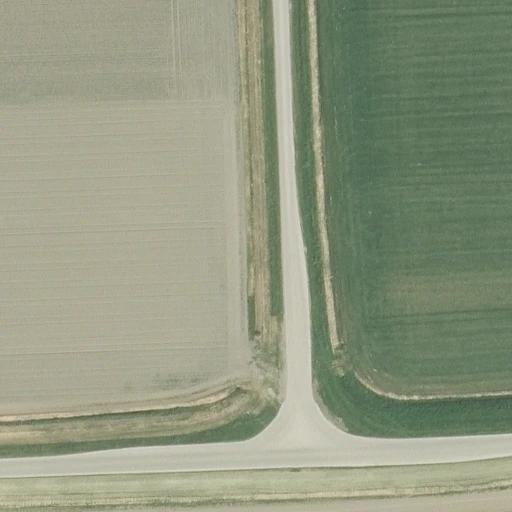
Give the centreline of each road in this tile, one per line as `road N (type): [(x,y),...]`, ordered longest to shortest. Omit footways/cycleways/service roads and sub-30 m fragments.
road 1 (unclassified): [(301,453),(277,0)]
road 2 (unclassified): [(0,468),(301,453)]
road 3 (unclassified): [(301,453),(511,443)]
